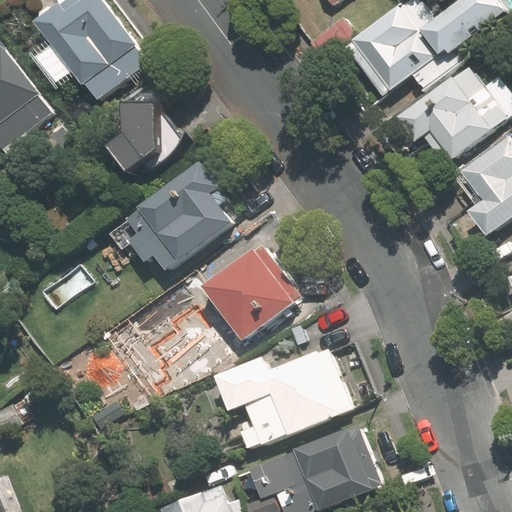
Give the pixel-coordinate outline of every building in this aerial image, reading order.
[(110,0),(82,0),(48,23),(62,44),(50,52),(70,82),(82,74),(103,105),(157,68),(110,0)] [(351,0),(333,0),(340,9),(351,0)] [(467,49),(511,15),(511,13),(501,0),(472,0),(443,22),(426,0),(419,0),(357,48),(393,94),(418,75),(431,92),(474,59),(468,51),(467,49)] [(364,38),(351,19),(315,44),(328,63),(364,38)] [(0,138),(25,168),(49,147),(36,131),(58,112),(47,98),(50,96),(0,36),(0,138)] [(494,94),(475,70),(453,85),(449,80),(403,111),(407,117),(401,121),(419,148),(431,140),(451,169),(511,122),(511,85),(510,82),(494,94)] [(199,145),(167,108),(162,108),(141,106),(139,141),(122,155),(146,182),(165,165),(170,170),(196,148),(199,145)] [(511,228),(511,142),(463,179),(483,206),(475,212),(496,241),(511,228)] [(228,194),(206,167),(137,222),(147,234),(138,241),(156,263),(162,257),(175,273),(186,263),(189,267),(240,226),(220,200),(228,194)] [(0,208),(15,196),(0,178),(0,208)] [(261,257),(250,241),(224,259),(232,271),(196,298),(237,355),(305,306),(291,286),(296,282),(273,249),(261,257)] [(21,265),(0,278),(0,308),(34,286),(21,265)] [(360,414),(336,349),(279,370),(275,358),(225,377),(238,413),(255,406),(264,430),(250,435),(256,453),(360,414)] [(218,373),(209,352),(171,368),(181,389),(218,373)] [(39,422),(28,401),(0,416),(0,435),(2,440),(39,422)] [(256,473),(268,501),(251,508),(252,511),(325,511),(328,511),(386,485),(360,427),(302,452),(256,473)] [(235,505),(226,485),(169,510),(170,511),(252,511),(251,508),(248,501),(248,500),(235,505)] [(0,511),(24,511),(16,486),(0,490),(0,511)]
